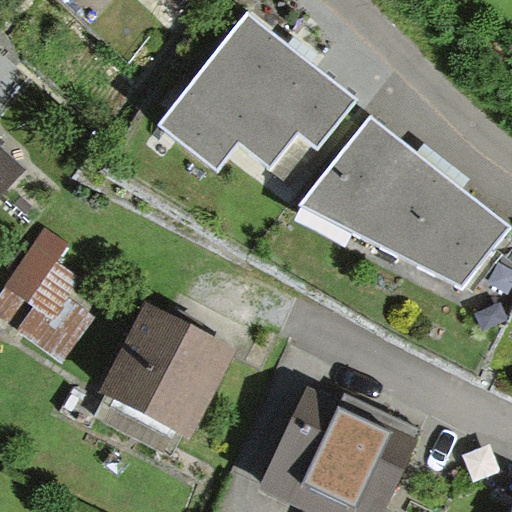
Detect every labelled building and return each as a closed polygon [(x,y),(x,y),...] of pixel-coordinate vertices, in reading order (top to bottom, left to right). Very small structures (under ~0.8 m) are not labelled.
[(251,21),(164,132),(217,173),(240,145),(271,169),(299,134),(316,147),(353,100),(251,21)] [(307,208),(462,289),(506,222),(373,119),(307,208)] [(0,196),(28,166),(0,142),(0,196)] [(69,243),(47,228),(0,295),(0,316),(61,359),(91,315),(64,296),(77,277),(56,262),(69,243)] [(102,391),(111,396),(101,415),(170,452),(181,432),(189,436),(235,354),(149,307),(102,391)] [(307,511),(383,511),(423,429),(344,392),(340,399),(309,384),(260,489),(307,511)]
